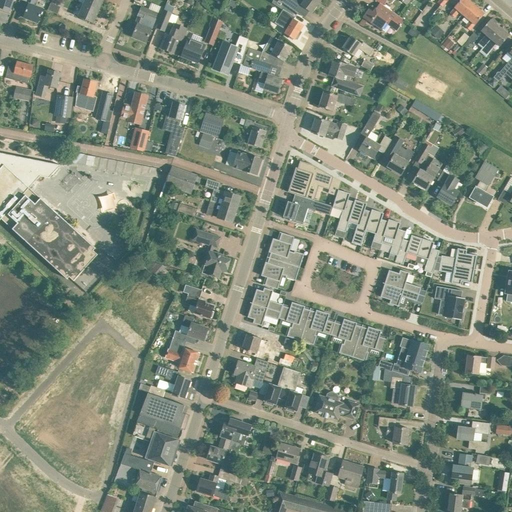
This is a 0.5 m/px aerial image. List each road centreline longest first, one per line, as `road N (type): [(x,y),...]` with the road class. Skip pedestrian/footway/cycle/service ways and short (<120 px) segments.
road 1 (residential): [(429,468),(204,397)]
road 2 (residential): [(284,135),(454,235),(492,238)]
road 3 (residential): [(139,352),(106,319),(4,430)]
road 4 (residential): [(289,118),(101,64)]
road 5 (unclassified): [(204,397),(258,221)]
road 6 (unclassified): [(289,118),(319,34),(344,0)]
road 7 (residential): [(429,468),(442,338)]
road 8 (unclassified): [(166,511),(204,397)]
